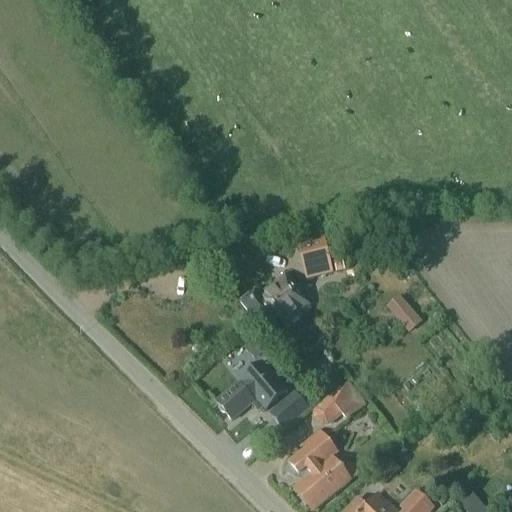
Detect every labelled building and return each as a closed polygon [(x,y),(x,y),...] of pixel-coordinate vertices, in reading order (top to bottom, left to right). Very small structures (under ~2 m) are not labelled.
[(324,245),(299,252),(306,276),(331,270),(324,245)] [(276,319),(288,334),(312,314),(301,302),(305,298),(286,276),(261,297),(255,291),(239,305),(261,332),(276,319)] [(408,334),(420,325),(407,309),(395,319),(408,334)] [(275,357),(293,379),(305,370),(286,348),(275,357)] [(239,384),(217,402),(234,423),(254,406),(260,414),(265,411),(268,414),(290,396),(263,362),(241,380),(243,383),(240,385),(239,384)] [(348,383),(314,409),(313,414),(314,421),(318,427),(322,429),(325,429),(327,427),(328,428),(343,417),(347,422),(367,407),(348,383)] [(285,404),(288,407),(273,420),(283,431),(307,411),(294,395),(285,404)] [(298,473),(300,476),(304,473),(308,478),(295,488),(311,510),(349,481),(358,474),(349,463),(341,470),(332,458),(339,453),(321,430),(307,441),(310,445),(289,461),(292,465),(288,470),(291,472),(295,473),(298,473)] [(372,473),(384,485),(400,470),(388,458),(372,473)] [(402,511),(397,511),(380,495),(367,507),(359,500),(346,511),(431,511),(435,509),(416,491),(399,509),(402,511)] [(435,499),(440,505),(446,499),(441,493),(435,499)] [(461,507),(465,511),(489,511),(474,495),(461,507)]
